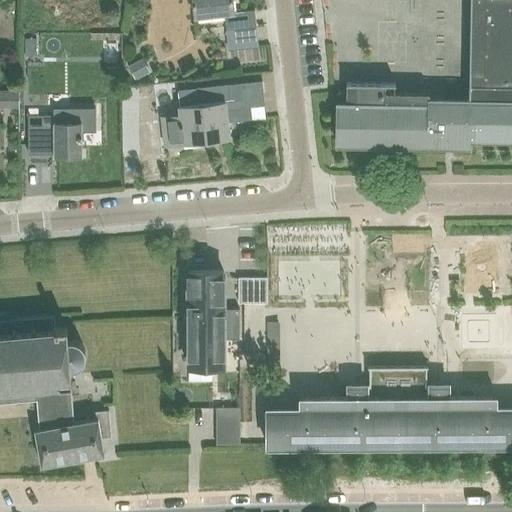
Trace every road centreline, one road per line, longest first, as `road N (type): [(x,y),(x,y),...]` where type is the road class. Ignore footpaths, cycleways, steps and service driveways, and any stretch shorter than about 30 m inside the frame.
road 1 (unclassified): [(0,225),(303,199)]
road 2 (unclassified): [(303,199),(511,194)]
road 3 (unclassified): [(303,199),(282,0)]
